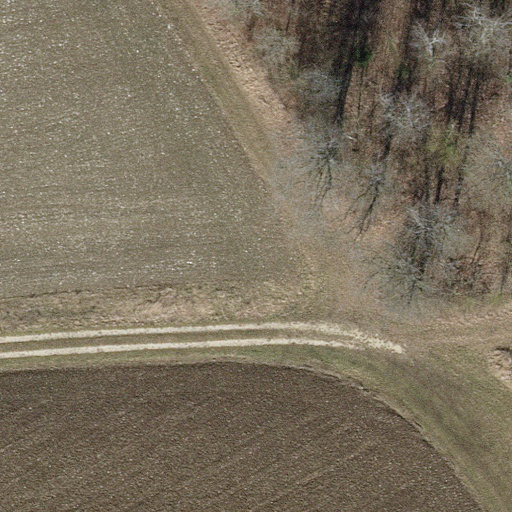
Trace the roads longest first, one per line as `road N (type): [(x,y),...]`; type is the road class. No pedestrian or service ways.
road 1 (track): [(340,330),(0,341)]
road 2 (track): [(340,330),(373,274),(470,181),(511,153)]
road 3 (track): [(511,327),(340,330)]
